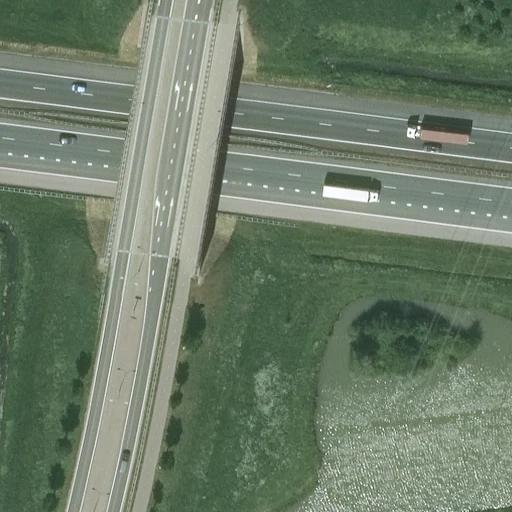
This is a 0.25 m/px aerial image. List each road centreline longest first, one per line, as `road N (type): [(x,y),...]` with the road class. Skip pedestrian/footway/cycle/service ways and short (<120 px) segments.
road 1 (tertiary): [(168,0),(72,511)]
road 2 (tertiary): [(112,511),(205,0)]
road 3 (motorway): [(511,148),(0,83)]
road 4 (motorway): [(0,138),(511,203)]
